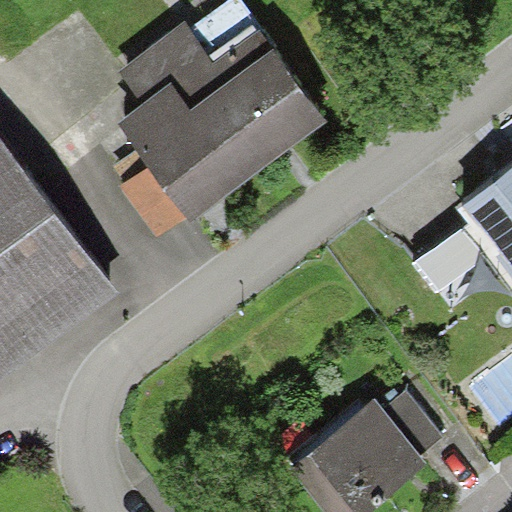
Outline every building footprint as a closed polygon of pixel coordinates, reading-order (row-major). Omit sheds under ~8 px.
[(161,240),(327,119),(239,0),(217,0),(122,70),(143,98),(119,116),(153,163),(121,186),(161,240)] [(0,120),(0,361),(116,276),(0,120)] [(511,166),(462,201),(472,216),(509,267),(511,270),(511,166)] [(509,267),(472,216),(413,258),(450,309),(509,267)] [(296,456),(338,511),(349,511),(424,457),(378,395),(296,456)]
